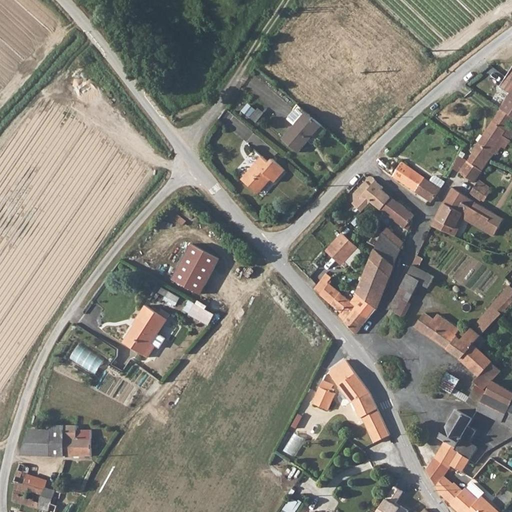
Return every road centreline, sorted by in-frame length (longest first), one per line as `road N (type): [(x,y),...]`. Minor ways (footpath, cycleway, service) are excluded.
road 1 (residential): [(0,498),(40,356),(132,227),(194,162)]
road 2 (unclassified): [(273,254),(421,101),(511,31)]
road 3 (residential): [(273,254),(354,346),(443,511)]
road 4 (unclassified): [(194,162),(64,0)]
road 5 (track): [(182,147),(285,0)]
road 6 (residential): [(194,162),(273,254)]
